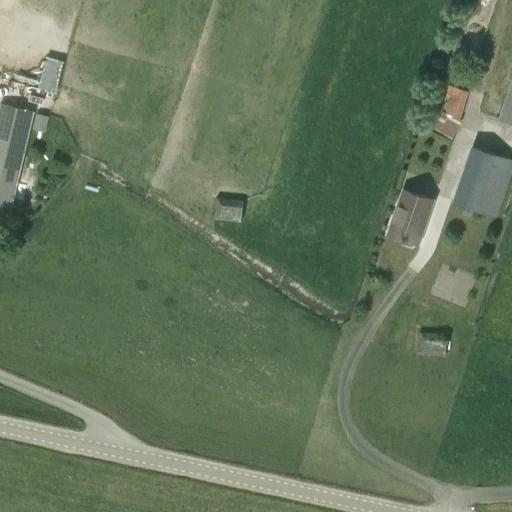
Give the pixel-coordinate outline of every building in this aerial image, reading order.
[(46,54),(41,88),(60,91),(65,57),(46,54)] [(511,76),(498,117),(511,122),(511,76)] [(440,113),(450,117),(460,120),(469,92),(449,85),(444,99),(440,113)] [(33,111),(0,103),(0,210),(10,212),(33,111)] [(36,113),(33,129),(45,132),(49,116),(36,113)] [(454,201),(496,215),(511,166),(511,157),(474,144),(454,201)] [(16,194),(29,197),(33,181),(20,178),(16,194)] [(417,242),(432,197),(403,188),(388,232),(403,237),(404,241),(411,244),(414,241),(417,242)] [(249,199),(220,195),(217,218),(247,221),(249,199)] [(453,331),(424,330),(423,352),(452,353),(453,331)]
